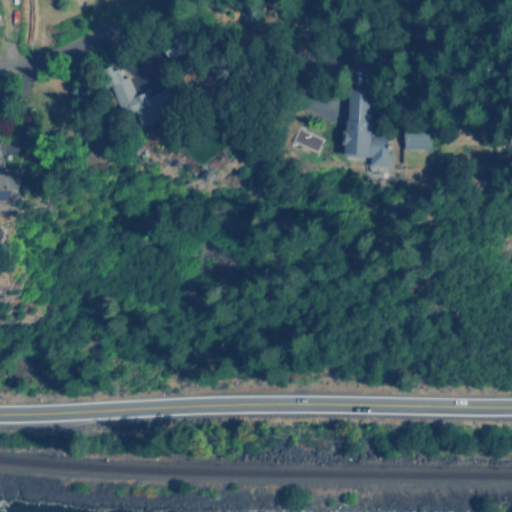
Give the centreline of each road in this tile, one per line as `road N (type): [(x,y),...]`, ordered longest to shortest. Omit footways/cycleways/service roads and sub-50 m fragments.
road 1 (primary): [(511,406),(233,403),(0,412)]
road 2 (residential): [(0,63),(24,64),(162,0)]
